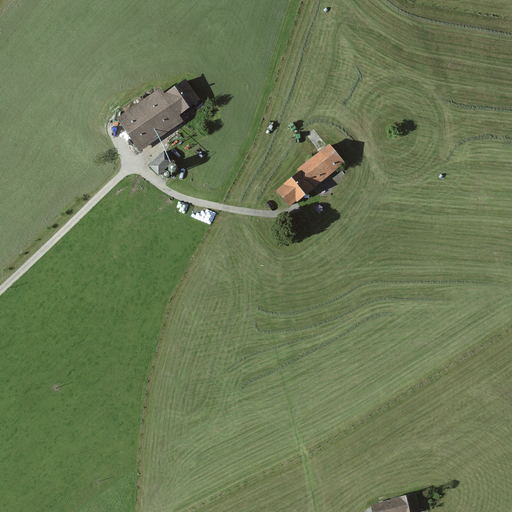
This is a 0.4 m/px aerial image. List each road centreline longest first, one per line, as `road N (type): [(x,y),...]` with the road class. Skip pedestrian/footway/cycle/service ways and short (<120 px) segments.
road 1 (track): [(317,511),(260,266),(232,209)]
road 2 (track): [(300,0),(249,147),(216,206)]
road 3 (residential): [(0,291),(133,164)]
